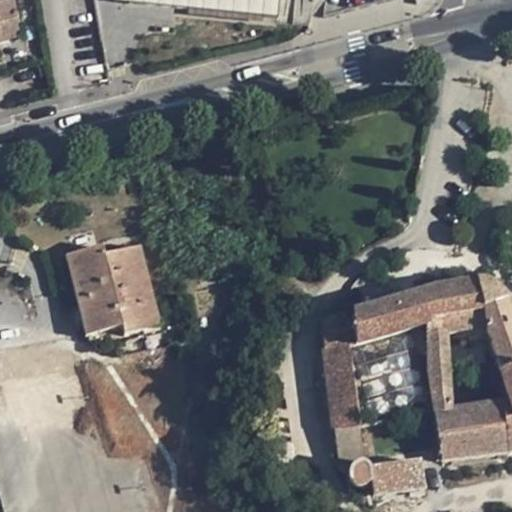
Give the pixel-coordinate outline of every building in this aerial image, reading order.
[(0,0),(0,24),(17,20),(13,0),(0,0)] [(117,0),(116,8),(285,23),(287,0),(117,0)] [(17,20),(0,24),(0,44),(19,38),(17,20)] [(64,258),(84,340),(121,330),(123,340),(161,329),(141,248),(105,257),(103,248),(64,258)] [(350,317),(319,322),(337,467),(337,469),(338,471),(341,473),(347,475),(348,473),(352,468),(357,467),(363,468),(358,430),(349,352),(425,330),(425,376),(432,418),(451,416),(451,412),(449,383),(446,339),(465,336),(467,346),(485,344),(496,376),(511,370),(511,319),(506,305),(503,300),(496,293),(490,289),(485,286),(479,285),(474,285),(432,292),(350,317)] [(432,421),(439,465),(506,457),(511,456),(511,370),(496,376),(505,404),(451,412),(451,416),(432,418),(432,421)] [(359,493),(360,501),(424,493),(420,464),(369,471),(366,469),(363,468),(357,467),(352,468),(348,473),(347,475),(346,478),(346,483),(348,488),(351,490),(354,492),(359,493)]
